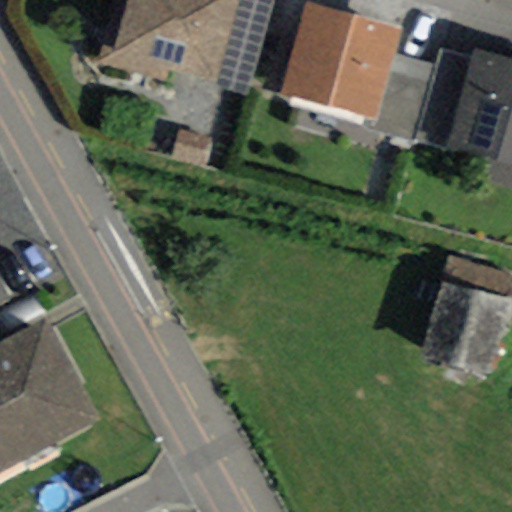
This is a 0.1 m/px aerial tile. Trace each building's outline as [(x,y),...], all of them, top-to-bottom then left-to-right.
[(163,82),(167,69),(213,82),(235,0),(115,0),(98,63),(163,82)] [(274,0),(235,0),(213,82),(212,85),(248,95),(274,0)] [(400,28),(304,2),(279,94),(366,117),(375,120),(393,55),(400,28)] [(445,147),(470,57),(439,49),(434,66),(413,143),(444,151),(445,147)] [(511,60),(472,49),(470,57),(445,147),(511,165),(511,60)] [(434,66),(393,55),(375,120),(366,117),(362,129),(413,143),(434,66)] [(178,132),(171,159),(204,167),(212,140),(178,132)] [(511,275),(448,257),(440,282),(508,302),(511,289),(511,275)] [(508,302),(440,282),(419,357),(487,376),(508,302)] [(0,344),(0,470),(95,420),(43,322),(0,344)]
